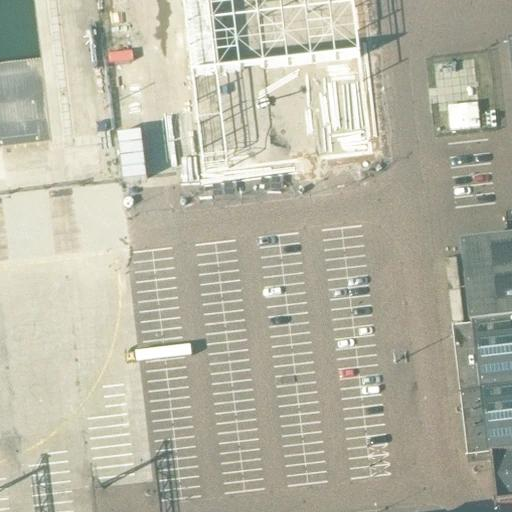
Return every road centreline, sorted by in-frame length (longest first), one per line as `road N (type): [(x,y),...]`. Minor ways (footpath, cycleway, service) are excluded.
road 1 (unclassified): [(0,249),(409,196)]
road 2 (unclassified): [(439,493),(409,196)]
road 3 (unclassified): [(409,196),(391,45),(511,31)]
road 4 (unknown): [(186,0),(183,225)]
road 5 (unknown): [(351,203),(317,0)]
road 6 (unclassified): [(439,493),(317,511)]
